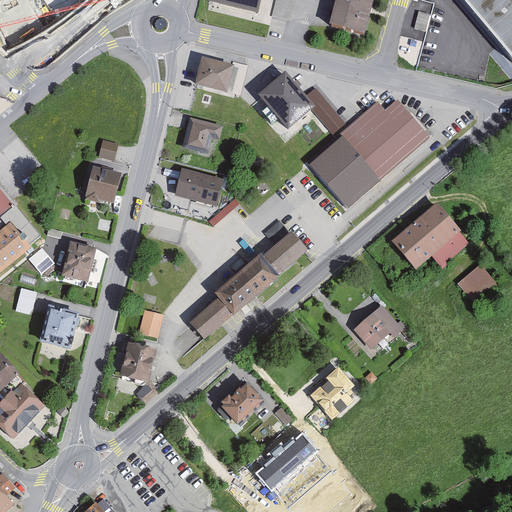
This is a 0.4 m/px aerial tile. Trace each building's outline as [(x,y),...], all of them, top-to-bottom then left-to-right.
[(213,0),(211,7),(266,20),(270,0),(213,0)] [(379,0),(340,0),(334,28),(372,36),(379,0)] [(511,0),(459,0),(511,60),(511,0)] [(434,14),(418,11),(413,31),(429,34),(434,14)] [(205,58),(198,87),(232,96),(239,67),(205,58)] [(262,100),(291,133),(320,107),(291,74),(262,100)] [(308,163),(348,210),(433,138),(400,101),(389,111),(381,101),(308,163)] [(317,112),(334,134),(348,124),(331,102),(317,112)] [(211,156),(214,141),(224,142),(226,127),(190,119),(183,151),(211,156)] [(120,147),(101,143),(98,159),(117,163),(120,147)] [(125,178),(94,171),(87,202),(117,209),(125,178)] [(207,178),(183,173),(178,197),(203,202),(207,178)] [(0,275),(34,248),(32,246),(42,239),(18,205),(15,207),(0,188),(0,215),(2,218),(7,225),(0,231),(0,275)] [(215,224),(241,203),(237,198),(211,219),(215,224)] [(467,232),(443,204),(397,242),(420,270),(434,258),(443,268),(471,244),(463,235),(467,232)] [(48,237),(63,241),(65,233),(50,230),(48,237)] [(294,233),(266,256),(263,252),(216,291),(221,296),(188,323),(202,339),(235,312),(237,315),(283,276),(280,273),(308,250),(294,233)] [(96,252),(71,246),(64,276),(89,282),(96,252)] [(28,260),(41,277),(56,265),(43,249),(28,260)] [(496,283),(481,265),(457,284),(472,302),(496,283)] [(39,293),(22,289),(15,312),(32,317),(39,293)] [(355,330),(373,352),(400,329),(382,307),(355,330)] [(80,314),(51,308),(44,343),(73,349),(80,314)] [(164,315),(144,311),(139,336),(158,340),(164,315)] [(165,350),(134,343),(125,378),(156,386),(165,350)] [(0,389),(17,374),(1,357),(0,357),(0,389)] [(311,400),(333,423),(357,400),(348,391),(358,382),(343,366),(330,377),(333,380),(311,400)] [(370,387),(378,379),(370,371),(362,379),(370,387)] [(238,423),(262,401),(246,384),(222,406),(238,423)] [(0,411),(0,428),(15,443),(49,407),(26,385),(0,411)] [(274,416),(285,429),(293,422),(282,409),(274,416)] [(316,453),(302,436),(257,474),(271,491),(316,453)] [(0,511),(4,511),(13,504),(5,497),(16,486),(3,474),(0,476),(0,511)] [(109,511),(102,502),(88,511),(109,511)]
